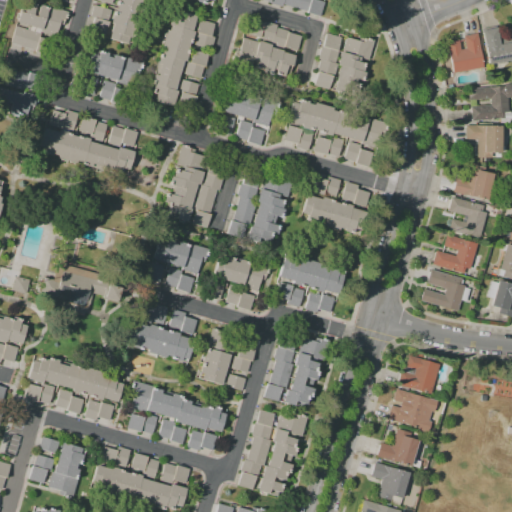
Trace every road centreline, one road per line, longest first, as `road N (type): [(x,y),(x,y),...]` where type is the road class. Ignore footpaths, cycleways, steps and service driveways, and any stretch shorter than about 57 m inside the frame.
road 1 (residential): [(382,0),(395,27),(412,136),(304,511)]
road 2 (residential): [(327,511),(431,154),(427,64),(406,0)]
road 3 (residential): [(83,0),(54,101),(420,195)]
road 4 (residential): [(377,344),(276,312),(229,471),(217,468),(203,511)]
road 5 (residential): [(217,468),(35,414)]
road 6 (residential): [(511,346),(364,316)]
road 7 (residential): [(233,0),(194,138)]
road 8 (residential): [(301,77),(315,27),(233,4)]
road 9 (residential): [(270,329),(150,294)]
